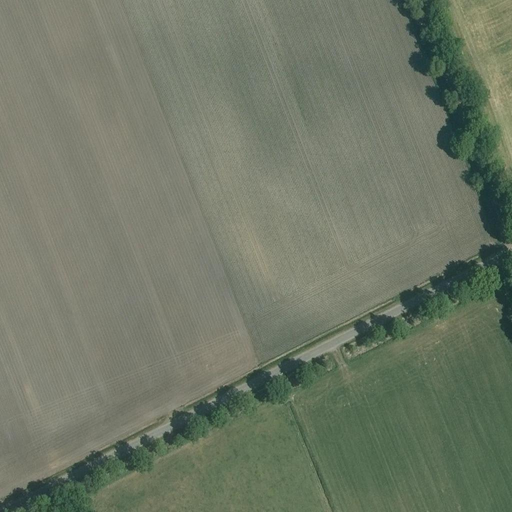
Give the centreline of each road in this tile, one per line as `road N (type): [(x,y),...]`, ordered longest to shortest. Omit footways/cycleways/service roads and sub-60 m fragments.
road 1 (unclassified): [(2,511),(511,251)]
road 2 (track): [(417,0),(511,247)]
